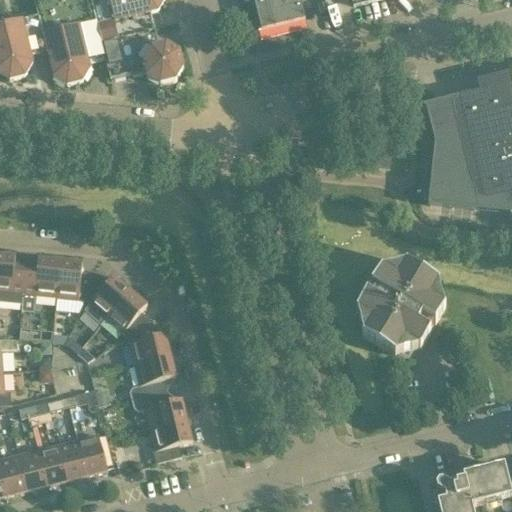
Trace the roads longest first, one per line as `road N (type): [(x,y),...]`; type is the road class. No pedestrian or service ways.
road 1 (residential): [(0,245),(104,251),(178,312),(224,492)]
road 2 (residential): [(333,464),(261,195),(230,135)]
road 3 (residential): [(230,135),(232,203),(300,472)]
road 4 (residential): [(230,135),(373,55),(511,21)]
road 5 (residential): [(0,119),(230,135)]
road 6 (residential): [(333,464),(511,421)]
road 7 (residential): [(230,135),(197,0)]
